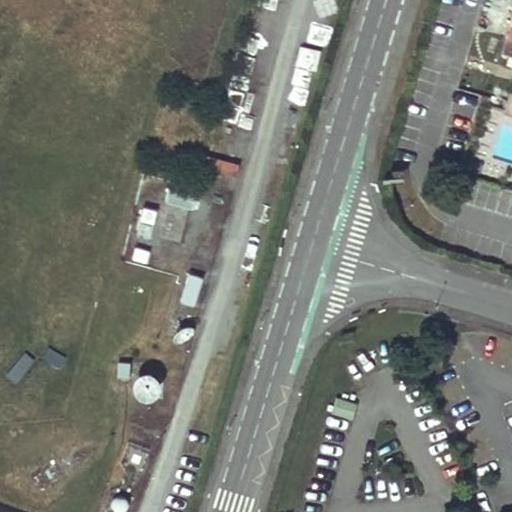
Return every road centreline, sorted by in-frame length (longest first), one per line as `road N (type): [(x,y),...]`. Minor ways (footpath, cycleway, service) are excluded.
road 1 (residential): [(311,247),(230,511)]
road 2 (residential): [(387,0),(311,247)]
road 3 (residential): [(311,247),(511,306)]
